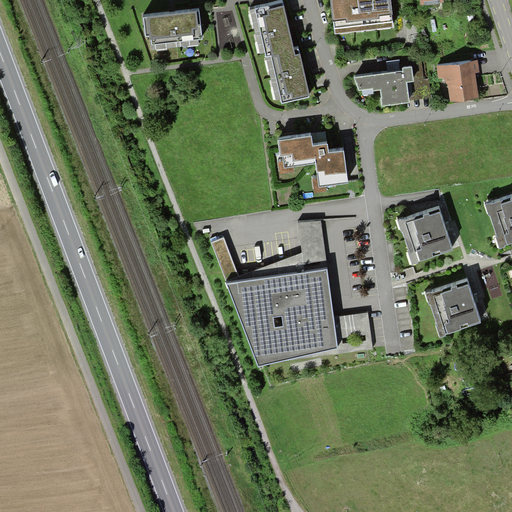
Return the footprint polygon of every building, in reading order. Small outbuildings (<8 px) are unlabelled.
[(296,47),(285,0),(264,0),(250,3),(261,50),(265,49),(276,97),(281,96),(281,98),(310,91),(300,46),(296,47)] [(391,0),(331,0),(334,28),(394,21),(391,0)] [(452,0),(445,0),(446,8),(453,8),(452,0)] [(200,4),(143,10),(145,31),(151,30),(152,39),(203,34),(200,4)] [(411,59),(412,60),(414,75),(407,76),(409,96),(410,98),(432,96),(429,77),(424,77),(421,57),(411,59)] [(478,57),(437,62),(438,75),(444,74),(445,80),(448,80),(451,97),(479,93),(476,69),(479,68),(478,57)] [(402,61),(403,65),(354,71),(360,87),(373,85),(373,87),(381,86),(382,100),(408,97),(409,96),(407,76),(414,75),(412,60),(402,61)] [(312,127),(278,131),(280,149),(282,149),(283,155),(278,155),(280,168),(295,166),(294,161),(317,157),(319,172),(313,173),(315,187),(326,185),(325,179),(349,176),(344,142),(329,144),(328,135),(314,137),(312,127)] [(511,190),(486,199),(500,244),(511,239),(511,190)] [(440,203),(398,217),(412,259),(454,245),(440,203)] [(240,275),(226,277),(258,362),(373,347),(369,310),(335,314),(322,217),(298,219),(302,249),(240,275)] [(211,239),(226,277),(240,275),(224,234),(211,239)] [(468,275),(425,289),(440,332),(482,319),(468,275)]
